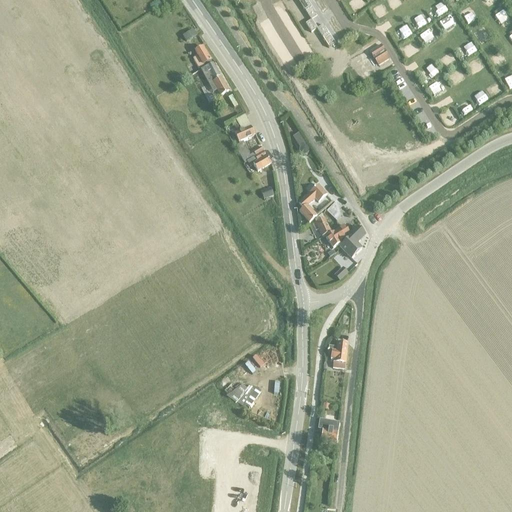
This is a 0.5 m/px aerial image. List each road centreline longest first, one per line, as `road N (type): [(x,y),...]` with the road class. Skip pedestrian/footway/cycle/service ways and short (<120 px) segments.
road 1 (secondary): [(302,303),(271,124),(190,0)]
road 2 (residential): [(336,511),(359,281)]
road 3 (secondary): [(283,511),(302,303)]
road 4 (unclassified): [(401,207),(511,139)]
